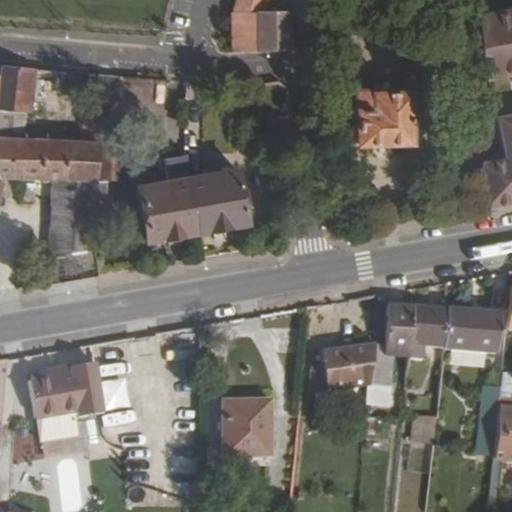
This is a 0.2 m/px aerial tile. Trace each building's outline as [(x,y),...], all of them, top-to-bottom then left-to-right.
[(257,0),(230,0),(226,16),(228,51),(237,51),(283,47),(282,37),(277,37),(274,18),(252,19),(257,0)] [(511,7),(477,13),(479,82),(511,75),(511,7)] [(0,177),(1,173),(49,176),(45,251),(91,245),(103,243),(105,179),(93,178),(93,166),(93,141),(93,139),(18,131),(21,110),(25,111),(29,69),(0,65),(0,177)] [(114,76),(94,74),(94,105),(115,106),(114,76)] [(188,85),(187,124),(198,124),(199,86),(188,85)] [(364,90),(345,91),(345,113),(349,113),(351,145),(404,142),(402,92),(367,94),(364,90)] [(285,114),(266,116),(267,144),(286,143),(285,114)] [(511,151),(511,158),(479,165),(480,208),(511,202),(511,115),(506,117),(511,151)] [(456,139),(456,175),(477,175),(477,139),(456,139)] [(106,141),(93,141),(93,166),(105,166),(106,141)] [(167,181),(134,187),(144,238),(193,230),(186,177),(185,159),(165,160),(167,181)] [(235,169),(186,177),(193,230),(244,220),(235,169)] [(45,251),(38,252),(44,283),(96,274),(91,245),(45,251)] [(411,307),(385,306),(383,333),(379,333),(376,360),(399,362),(398,374),(404,375),(411,307)] [(447,309),(411,307),(404,375),(422,376),(425,348),(431,348),(429,377),(432,378),(432,383),(425,386),(422,407),(437,409),(440,372),(443,348),(447,309)] [(500,311),(447,309),(443,348),(495,352),(500,311)] [(323,358),(313,359),(309,393),(367,384),(368,362),(370,344),(325,350),(323,358)] [(452,352),(451,363),(482,364),(483,354),(452,352)] [(0,437),(8,358),(0,359),(0,437)] [(100,413),(92,361),(54,367),(56,375),(29,379),(35,416),(72,410),(76,410),(76,416),(100,413)] [(387,366),(368,362),(367,384),(365,395),(384,397),(387,366)] [(457,373),(440,372),(437,409),(436,412),(443,412),(444,402),(442,402),(442,397),(448,398),(450,388),(455,389),(457,373)] [(511,374),(502,374),(501,397),(511,397),(511,374)] [(501,386),(485,383),(480,428),(496,430),(499,405),(500,395),(501,386)] [(271,405),(222,403),(220,453),(268,456),(271,405)] [(511,406),(499,405),(496,430),(495,440),(488,506),(496,507),(505,431),(511,432),(511,406)] [(77,435),(72,410),(37,416),(41,441),(77,435)] [(473,412),(459,410),(456,436),(470,438),(473,412)] [(410,442),(434,443),(436,417),(411,416),(410,442)] [(367,435),(390,436),(390,420),(368,419),(367,435)] [(21,460),(40,458),(37,429),(18,431),(21,460)]
